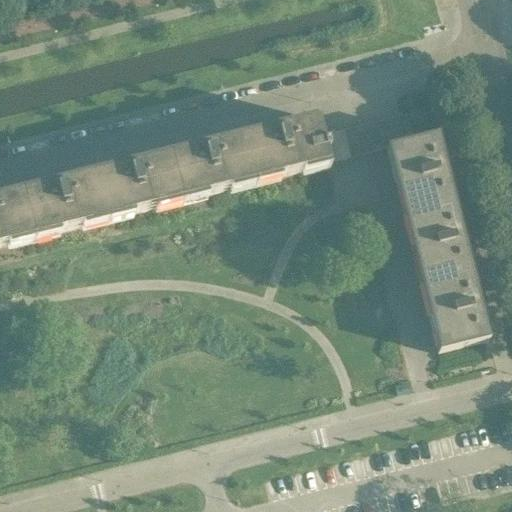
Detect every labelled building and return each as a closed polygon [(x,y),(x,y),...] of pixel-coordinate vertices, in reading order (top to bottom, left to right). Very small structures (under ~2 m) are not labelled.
[(406,117),(391,120),(398,148),(413,144),(406,117)] [(391,120),(378,124),(385,151),(398,148),(391,120)] [(316,121),(269,133),(242,140),(254,190),(255,190),(254,186),(326,168),(327,172),(329,172),(327,166),(320,138),(316,121)] [(385,151),(378,124),(366,127),(373,154),(385,151)] [(366,127),(354,130),(361,157),(373,154),(366,127)] [(354,130),(343,133),(350,160),(361,157),(354,130)] [(350,160),(343,133),(335,135),(334,131),(329,132),(330,136),(320,138),(327,166),(350,160)] [(413,144),(398,148),(385,151),(403,220),(429,213),(454,207),(436,138),(413,144)] [(242,140),(168,158),(180,209),(182,208),(181,204),(252,187),(253,190),(254,190),(242,140)] [(168,158),(121,170),(94,177),(107,227),(108,227),(107,223),(178,205),(179,209),(180,209),(168,158)] [(94,177),(66,184),(20,195),(33,246),(35,245),(34,241),(105,223),(106,227),(107,227),(94,177)] [(20,195),(0,200),(0,249),(31,242),(32,246),(33,246),(20,195)] [(454,207),(429,213),(403,220),(420,288),(446,281),(471,275),(454,207)] [(471,275),(446,281),(420,288),(437,356),(488,344),(471,275)] [(394,389),(396,397),(409,394),(407,386),(394,389)]
